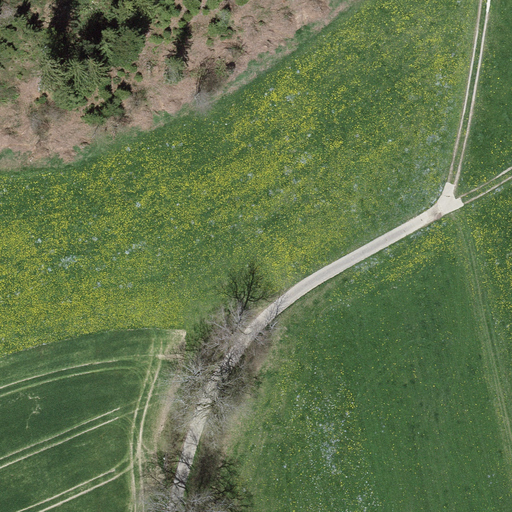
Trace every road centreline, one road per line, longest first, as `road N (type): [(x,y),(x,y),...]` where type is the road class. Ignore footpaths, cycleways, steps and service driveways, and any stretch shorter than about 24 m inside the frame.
road 1 (track): [(458,203),(305,285),(243,342),(207,404),(174,511)]
road 2 (track): [(458,203),(511,438)]
road 3 (track): [(486,0),(439,213)]
